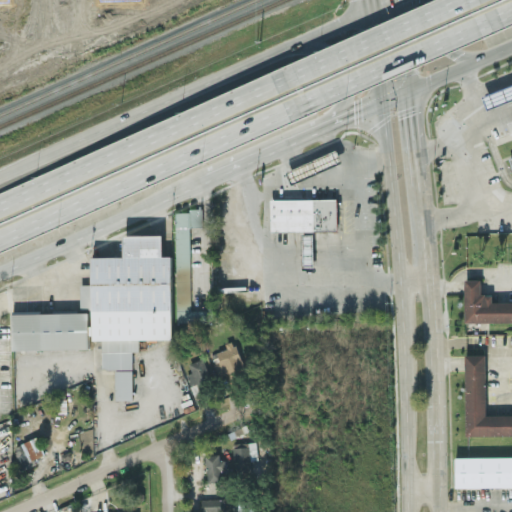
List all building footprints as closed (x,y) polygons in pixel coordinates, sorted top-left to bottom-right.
[(511,101),(493,110),(487,96),(511,84),(511,101)] [(342,162),(337,150),(286,169),(291,181),(342,162)] [(268,199),(268,229),(335,229),(335,199),(268,199)] [(176,321),(207,321),(207,309),(190,309),(190,225),(201,225),(201,209),(176,209),(176,321)] [(302,267),(313,267),(312,231),(302,231),(302,267)] [(172,338),(171,255),(162,255),(162,234),(124,234),(124,255),(91,256),(92,283),(80,283),(80,307),(92,307),(92,339),(101,338),(102,368),(132,367),(132,350),(139,350),(139,338),(172,338)] [(511,319),(471,320),(470,279),(484,279),(484,293),(496,293),(497,301),(511,300),(511,319)] [(12,349),(89,347),(88,311),(11,313),(12,349)] [(225,342),(227,348),(211,352),(217,374),(243,367),(235,339),(225,342)] [(511,433),(472,435),(470,363),(470,354),(488,354),(488,363),(489,413),(511,412),(511,433)] [(187,373),(190,384),(211,377),(203,357),(188,362),(192,371),(187,373)] [(132,399),(132,369),(115,369),(114,399),(132,399)] [(13,446),(23,466),(46,455),(37,435),(13,446)] [(251,474),(249,443),(233,444),(234,475),(251,474)] [(207,480),(225,479),(223,453),(206,453),(207,480)] [(461,456),(511,455),(511,484),(461,485),(461,456)] [(201,511),(224,511),(224,497),(201,498),(201,511)] [(237,511),(253,511),(253,499),(237,499),(237,511)]
